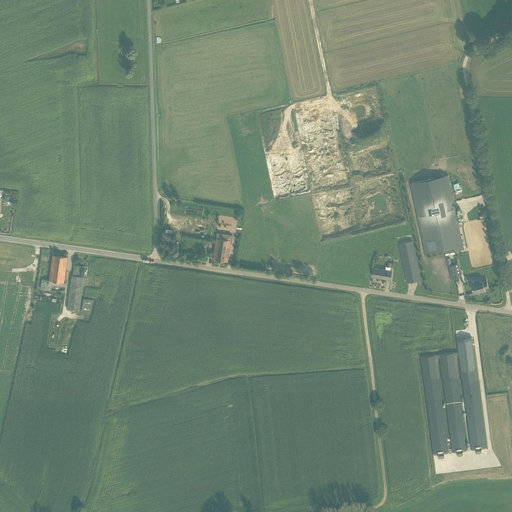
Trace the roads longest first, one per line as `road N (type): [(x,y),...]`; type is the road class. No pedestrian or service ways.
road 1 (unclassified): [(157,260),(510,310)]
road 2 (unclassified): [(510,310),(465,56),(511,29)]
road 3 (track): [(357,511),(383,502),(385,490),(363,289)]
road 4 (unclassified): [(0,237),(157,260)]
road 5 (unclassified): [(152,115),(157,260)]
